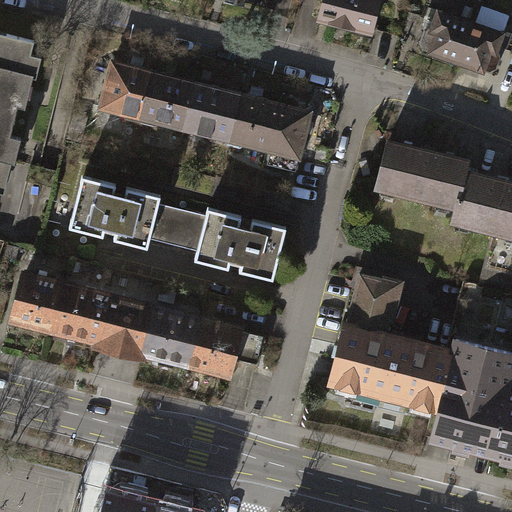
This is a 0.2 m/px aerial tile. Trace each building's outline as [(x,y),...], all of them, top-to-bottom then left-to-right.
[(382,0),(325,0),(319,21),(372,36),(382,0)] [(498,33),(428,8),(416,41),(419,48),(426,51),(468,66),(484,71),(498,33)] [(0,32),(0,163),(31,41),(0,32)] [(118,61),(111,65),(101,107),(122,112),(126,119),(141,122),(154,71),(118,61)] [(196,82),(154,71),(141,122),(156,126),(161,122),(185,128),(196,82)] [(239,92),(196,82),(185,128),(207,134),(212,140),(226,144),(239,92)] [(311,110),(239,92),(226,144),(242,148),(247,144),(273,151),(299,157),(311,110)] [(378,187),(458,208),(467,173),(469,164),(390,143),(378,187)] [(296,171),(299,157),(273,151),(269,165),(296,171)] [(511,184),(467,173),(458,208),(454,221),(511,236),(511,184)] [(161,194),(82,174),(69,226),(148,246),(150,237),(151,238),(152,233),(160,202),(161,194)] [(206,214),(160,202),(152,233),(198,245),(206,214)] [(273,278),(287,226),(208,206),(206,214),(198,245),(197,249),(195,258),(273,278)] [(66,283),(26,272),(14,320),(54,330),(66,283)] [(389,277),(388,280),(362,273),(333,387),(445,416),(438,445),(511,464),(511,297),(467,286),(451,350),(395,336),(408,282),(389,277)] [(110,294),(66,283),(54,330),(98,341),(110,294)] [(155,305),(110,294),(98,341),(98,344),(142,355),(143,352),(155,305)] [(199,316),(155,305),(143,352),(188,363),(199,316)] [(239,326),(199,316),(188,363),(228,373),(232,356),(239,328),(239,326)] [(265,334),(239,328),(232,356),(257,363),(265,334)] [(107,488),(101,511),(204,511),(205,511),(107,488)]
